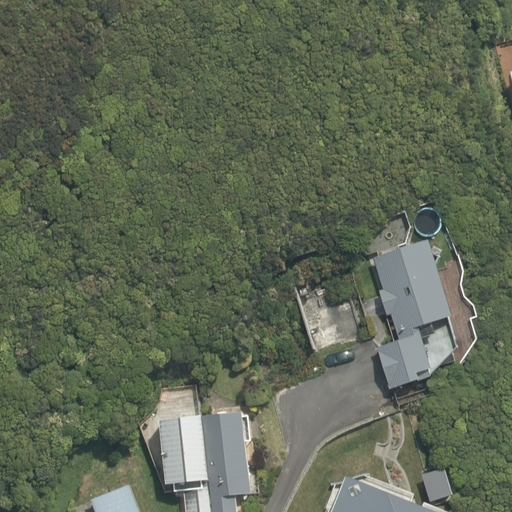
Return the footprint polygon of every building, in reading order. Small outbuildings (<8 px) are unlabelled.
[(511,50),(498,53),(507,107),(511,106),(511,50)] [(381,384),(428,372),(452,341),(445,312),(425,234),(370,248),(392,330),(369,336),(381,384)] [(241,407),(152,413),(158,493),(182,491),(183,511),(234,511),(233,492),(247,491),(241,407)] [(446,511),(447,507),(411,494),(413,489),(363,472),(359,483),(340,477),(327,511),(446,511)] [(139,511),(126,477),(86,492),(93,511),(139,511)]
